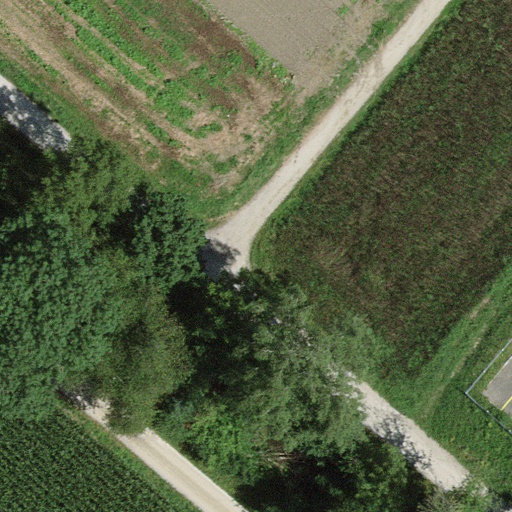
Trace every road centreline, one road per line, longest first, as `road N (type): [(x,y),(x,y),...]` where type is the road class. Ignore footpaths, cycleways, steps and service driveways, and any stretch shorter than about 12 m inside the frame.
road 1 (track): [(474,511),(0,110)]
road 2 (track): [(202,279),(437,0)]
road 3 (track): [(0,334),(208,511)]
road 4 (track): [(202,279),(91,411)]
